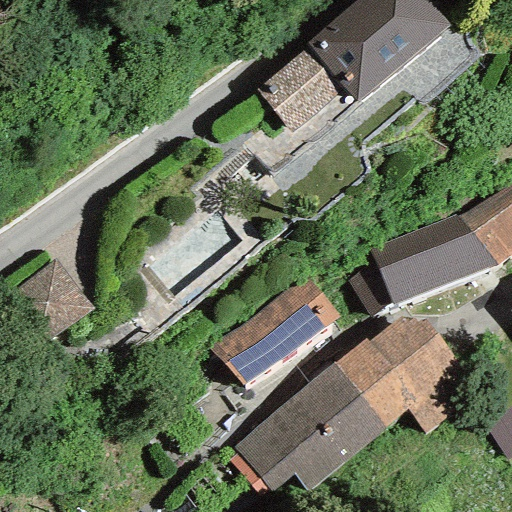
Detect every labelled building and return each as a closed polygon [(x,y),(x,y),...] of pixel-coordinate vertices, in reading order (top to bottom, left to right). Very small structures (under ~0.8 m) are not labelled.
[(313,49),(259,94),(296,138),(348,95),(358,108),(454,28),(431,0),(362,0),(309,44),(313,49)] [(380,275),(353,291),(369,316),(390,303),(392,306),(496,263),(511,250),(511,187),(508,183),(489,197),(455,216),(369,249),(380,275)] [(53,259),(0,298),(0,303),(36,351),(91,309),(53,259)] [(305,275),(210,353),(244,394),(339,317),(305,275)] [(236,452),(228,458),(259,495),(268,487),(270,490),(290,473),(304,490),(403,410),(423,433),(470,395),(451,372),(461,364),(423,317),(397,316),(367,340),(365,337),(231,446),(236,452)]
